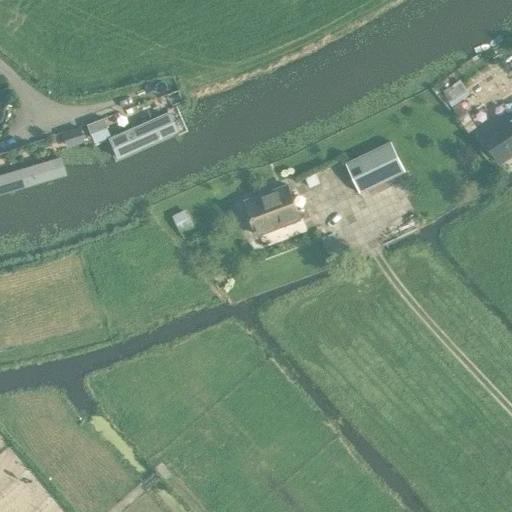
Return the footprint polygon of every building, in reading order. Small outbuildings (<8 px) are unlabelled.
[(141,107),(80,126),(93,170),(196,134),(180,94),(141,107)] [(511,114),(481,135),(500,163),(511,155),(511,114)] [(0,198),(93,170),(80,126),(34,142),(24,148),(0,157),(0,198)] [(346,163),(361,193),(406,171),(391,141),(346,163)] [(257,235),(300,219),(287,185),(244,201),(257,235)]
